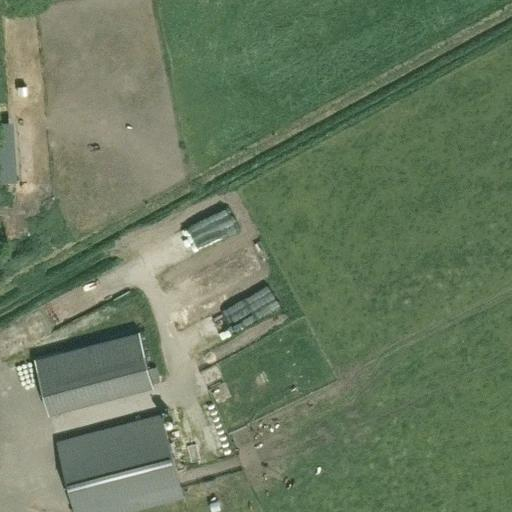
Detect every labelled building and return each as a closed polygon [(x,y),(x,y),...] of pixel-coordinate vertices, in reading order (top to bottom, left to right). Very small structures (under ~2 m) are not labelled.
[(202,244),(179,253),(183,263),(206,254),(202,244)] [(229,308),(234,321),(252,312),(247,300),(229,308)] [(201,350),(213,344),(207,330),(194,336),(201,350)] [(49,410),(154,383),(140,331),(35,358),(49,410)] [(215,348),(204,351),(208,368),(219,365),(215,348)] [(164,390),(141,398),(145,409),(168,400),(164,390)] [(75,511),(121,511),(184,496),(162,414),(57,441),(75,511)] [(37,443),(43,454),(57,447),(51,436),(37,443)]
